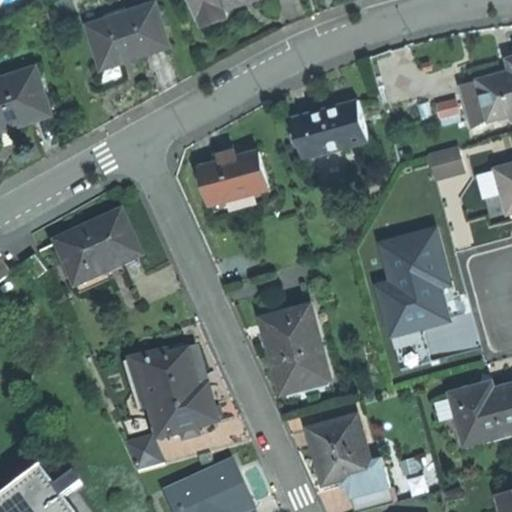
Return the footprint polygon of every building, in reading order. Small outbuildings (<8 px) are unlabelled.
[(241,0),(198,0),(206,24),(231,15),(227,5),(241,0)] [(141,57),(173,46),(159,3),(91,25),(105,68),(141,57)] [(492,117),(511,112),(511,58),(510,59),(511,65),(511,71),(482,80),(492,117)] [(0,129),(22,123),(54,113),(39,68),(0,80),(0,129)] [(474,127),(492,117),(482,80),(462,86),(474,127)] [(306,159),(373,141),(361,99),(342,105),(343,107),(332,110),(331,108),(320,111),(294,118),(306,159)] [(461,113),(457,99),(438,105),(441,118),(461,113)] [(467,173),(460,146),(430,154),(437,181),(467,173)] [(221,162),(238,158),(237,150),(228,152),(219,154),(221,162)] [(210,203),(262,191),(269,189),(260,152),(238,158),(221,162),(201,167),(210,203)] [(511,164),(499,168),(511,209),(511,208),(511,164)] [(264,201),(262,191),(210,203),(213,213),(264,201)] [(493,216),(507,215),(505,195),(491,196),(493,216)] [(78,287),(144,256),(134,236),(123,213),(58,244),(78,287)] [(389,245),(400,285),(383,290),(396,334),(452,318),(442,283),(452,281),(446,259),(438,232),(389,245)] [(0,284),(13,275),(0,256),(0,284)] [(50,273),(39,256),(26,264),(37,281),(50,273)] [(332,376),(314,306),(265,318),(271,340),(274,339),(277,349),(279,359),(277,359),(286,393),(307,387),(306,382),(332,376)] [(160,438),(221,422),(212,387),(198,390),(196,380),(199,379),(197,369),(192,350),(170,355),(171,361),(150,367),(160,404),(152,406),(160,438)] [(511,385),(485,392),(484,386),(457,393),(469,441),(511,430),(511,385)] [(348,477),(376,469),(374,460),(361,414),(315,427),(320,445),(317,445),(322,463),(327,482),(348,477)] [(140,470),(166,462),(154,435),(128,443),(140,470)] [(358,511),(398,500),(386,456),(374,460),(376,469),(348,477),(358,511)] [(254,511),(259,510),(258,508),(254,510),(234,467),(238,465),(237,463),(195,482),(197,485),(192,487),(191,484),(169,493),(177,511),(254,511)] [(60,491),(45,471),(0,504),(0,511),(75,511),(67,500),(85,486),(79,477),(60,491)] [(511,511),(511,490),(502,493),(506,511),(511,511)]
